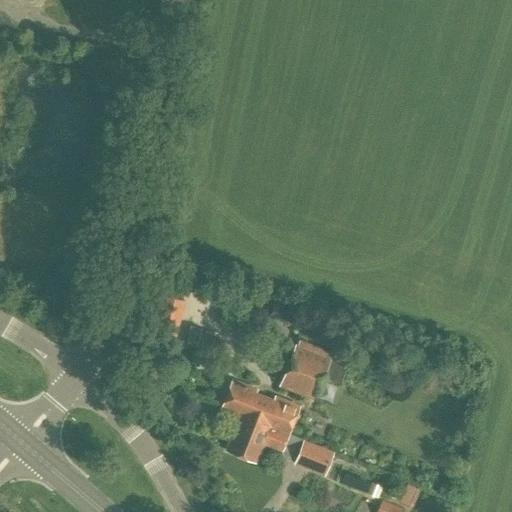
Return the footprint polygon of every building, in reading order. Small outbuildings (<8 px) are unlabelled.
[(177,340),(186,300),(151,292),(142,331),(177,340)] [(332,344),(335,337),(336,332),(315,325),(311,337),(332,344)] [(332,353),(299,340),(297,345),(295,344),(278,386),(315,400),(332,353)] [(256,422),(289,434),(300,405),(276,395),(274,399),(256,392),(257,388),(232,379),(221,408),(243,416),(247,405),(261,410),(256,422)] [(282,450),(289,434),(256,422),(261,410),(247,405),(243,416),(221,408),(220,409),(238,416),(225,450),(257,463),(264,444),(282,450)] [(296,461),(328,474),(337,451),(306,438),(296,461)] [(342,482),(374,490),(377,478),(345,469),(342,482)] [(407,483),(399,502),(413,508),(421,488),(407,483)] [(402,511),(404,509),(381,500),(376,511),(402,511)]
